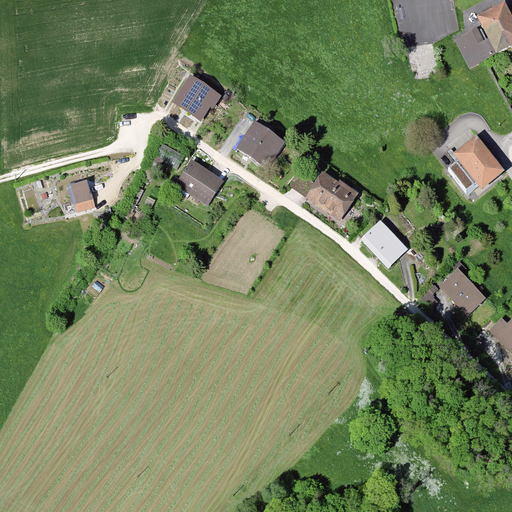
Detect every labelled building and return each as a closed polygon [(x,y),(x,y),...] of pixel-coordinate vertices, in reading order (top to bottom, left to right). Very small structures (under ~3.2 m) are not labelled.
[(511,15),(506,2),(477,16),(496,54),(511,46),(511,15)] [(493,57),(479,28),(456,39),(471,68),(493,57)] [(219,93),(191,74),(172,101),(200,120),(219,93)] [(287,141),(258,118),(237,145),(266,168),(287,141)] [(490,153),(476,136),(454,154),(459,160),(453,165),(450,167),(467,188),(476,181),(482,189),(504,170),(490,153)] [(223,182),(191,160),(174,183),(206,206),(223,182)] [(361,193),(329,168),(308,196),(340,220),(361,193)] [(93,184),(67,190),(73,214),(98,208),(93,184)] [(409,249),(383,220),(362,239),(388,268),(409,249)] [(488,299),(461,269),(441,288),(467,317),(488,299)] [(511,311),(510,310),(488,330),(511,355),(511,311)]
